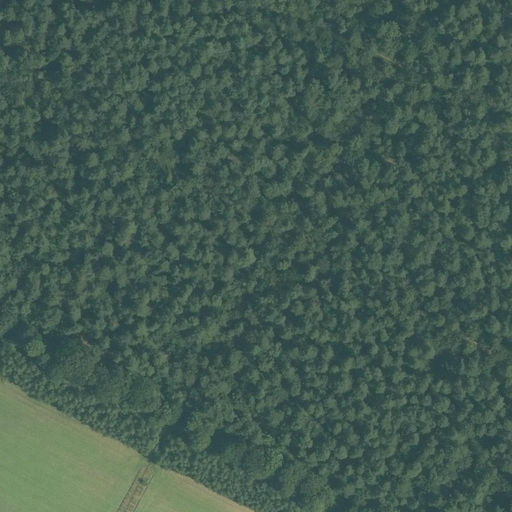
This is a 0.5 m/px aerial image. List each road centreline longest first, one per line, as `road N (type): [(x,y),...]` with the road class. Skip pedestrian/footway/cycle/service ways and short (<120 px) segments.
road 1 (track): [(0,71),(511,364)]
road 2 (track): [(430,0),(179,409)]
road 3 (track): [(243,0),(511,113)]
road 4 (track): [(179,409),(373,511)]
road 5 (track): [(0,312),(179,409)]
